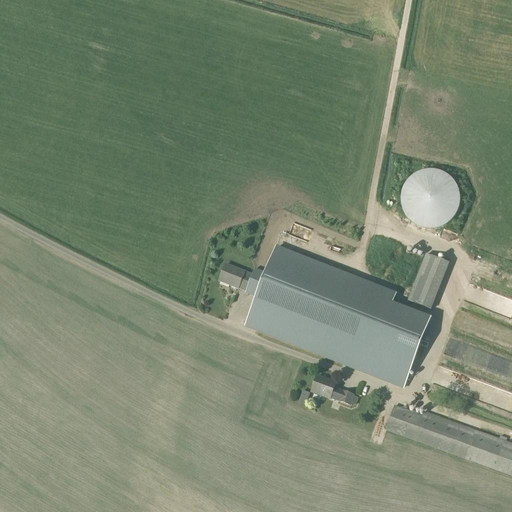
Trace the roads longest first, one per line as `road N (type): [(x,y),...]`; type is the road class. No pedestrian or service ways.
road 1 (unclassified): [(371,383),(193,314),(0,217)]
road 2 (track): [(408,0),(359,262)]
